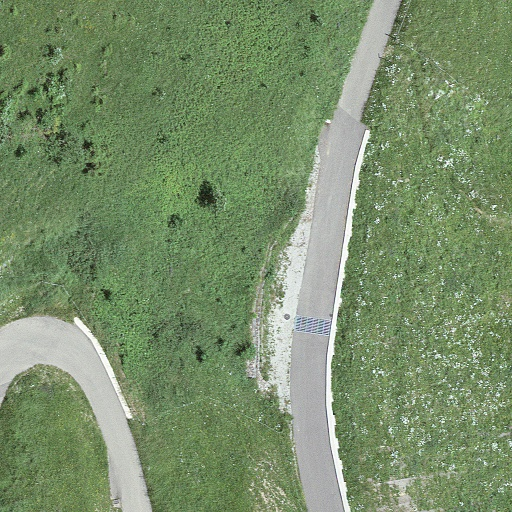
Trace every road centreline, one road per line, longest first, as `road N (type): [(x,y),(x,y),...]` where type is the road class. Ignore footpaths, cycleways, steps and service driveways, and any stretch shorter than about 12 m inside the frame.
road 1 (track): [(400,0),(317,242),(297,428),(322,511)]
road 2 (track): [(142,511),(110,403),(74,357),(18,359),(0,398)]
